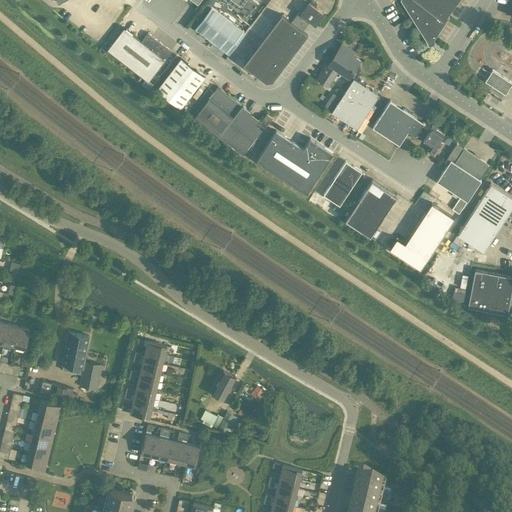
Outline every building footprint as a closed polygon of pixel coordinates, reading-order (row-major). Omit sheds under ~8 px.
[(218,9),(222,3),(217,0),(214,0),(211,5),(218,9)] [(227,0),(248,16),(258,3),(254,0),(227,0)] [(400,0),(413,20),(428,1),(428,0),(400,0)] [(456,0),(428,0),(428,1),(446,14),(456,0)] [(449,16),(446,14),(428,1),(413,20),(427,42),(433,40),(449,16)] [(299,11),(291,21),(302,30),(310,20),(315,24),(323,13),(308,2),(300,12),(299,11)] [(195,27),(229,53),(245,32),(211,6),(195,27)] [(281,14),(243,64),(265,81),(272,80),(307,33),(302,30),(291,21),(281,14)] [(124,27),(107,49),(146,78),(142,83),(149,89),(153,84),(148,80),(165,59),(171,50),(152,35),(148,32),(141,41),(124,27)] [(327,85),(338,69),(348,76),(349,74),(353,77),(355,78),(359,72),(353,68),(359,59),(351,54),(353,51),(342,43),(329,62),(328,61),(317,78),(327,85)] [(180,107),(205,76),(181,58),(157,89),(180,107)] [(509,88),(511,82),(511,81),(493,69),(488,76),(485,80),(505,93),(509,88)] [(333,92),(324,106),(331,111),(357,128),(379,94),(355,78),(354,77),(353,79),(340,97),(333,92)] [(194,116),(218,134),(242,153),(262,128),(256,124),(260,119),(241,104),(217,86),(194,116)] [(421,126),(423,122),(423,121),(390,100),(373,126),(388,136),(399,143),(408,130),(415,135),(421,126)] [(264,128),(272,118),(266,114),(259,123),(264,128)] [(430,130),(423,140),(430,145),(427,150),(434,155),(443,142),(439,140),(444,133),(437,128),(439,125),(432,120),(428,126),(427,128),(430,130)] [(306,193),(333,152),(310,137),(305,145),(301,146),(276,130),(256,160),(306,193)] [(446,165),(436,180),(460,196),(455,204),(461,209),(467,201),(481,179),(479,178),(488,165),(463,148),(462,150),(459,148),(457,147),(456,146),(444,163),(446,165)] [(362,171),(345,160),(323,194),(339,205),(362,171)] [(370,235),(396,195),(372,178),(345,218),(370,235)] [(466,220),(492,237),(511,206),(511,196),(491,183),(466,220)] [(390,248),(420,268),(453,217),(432,202),(405,243),(396,237),(390,248)] [(492,237),(466,220),(458,233),(483,250),(492,237)] [(453,241),(461,246),(465,240),(457,234),(453,241)] [(511,286),(511,276),(488,272),(475,269),(468,306),(507,313),(511,286)] [(462,274),(459,287),(465,288),(468,275),(462,274)] [(15,284),(8,283),(6,292),(12,293),(15,284)] [(9,322),(0,320),(0,341),(4,342),(9,322)] [(9,322),(4,342),(12,344),(11,347),(14,347),(20,325),(9,322)] [(20,325),(14,347),(16,348),(16,345),(25,347),(30,328),(20,325)] [(64,363),(63,368),(81,372),(78,385),(96,389),(101,364),(84,360),(89,335),(69,331),(62,362),(64,363)] [(146,345),(145,349),(167,354),(168,352),(165,351),(167,345),(147,340),(146,341),(146,345)] [(167,354),(144,349),(142,358),(162,362),(164,356),(167,357),(167,354)] [(32,366),(37,367),(41,352),(35,351),(32,366)] [(161,368),(162,362),(142,358),(140,366),(163,372),(163,370),(160,369),(161,368)] [(140,366),(138,375),(158,380),(159,374),(162,375),(163,372),(140,366)] [(224,397),(236,375),(224,369),(212,391),(224,397)] [(138,375),(136,384),(159,389),(159,387),(156,387),(158,380),(138,375)] [(43,380),(40,391),(70,398),(73,388),(43,380)] [(159,389),(136,384),(134,392),(153,397),(155,392),(158,392),(159,389)] [(252,390),(259,395),(264,390),(256,384),(252,390)] [(152,404),(153,397),(134,392),(132,401),(154,407),(155,405),(152,404)] [(36,409),(57,414),(60,403),(40,398),(38,407),(36,407),(36,409)] [(131,406),(130,410),(149,415),(150,409),(154,410),(154,407),(132,401),(131,406)] [(157,408),(157,412),(168,414),(167,418),(172,419),(173,413),(157,408)] [(35,420),(54,425),(57,414),(36,409),(35,411),(37,412),(35,420)] [(212,424),(216,415),(205,409),(201,418),(203,419),(212,424)] [(247,412),(240,409),(238,413),(245,417),(247,412)] [(223,418),(218,427),(226,431),(227,429),(231,431),(235,425),(237,426),(241,418),(227,410),(224,416),(223,418)] [(35,420),(33,428),(31,428),(31,430),(52,435),(54,425),(35,420)] [(30,441),(49,446),(52,435),(31,430),(30,433),(32,433),(30,441)] [(140,451),(148,453),(147,456),(149,456),(154,434),(145,432),(140,451)] [(154,434),(149,456),(152,457),(152,454),(158,456),(163,436),(154,434)] [(158,456),(165,457),(165,460),(166,461),(172,438),(163,436),(158,456)] [(172,438),(166,461),(169,461),(170,459),(176,460),(181,440),(172,438)] [(176,460),(183,462),(182,465),(184,465),(190,442),(181,440),(176,460)] [(30,441),(28,450),(26,449),(25,451),(47,456),(49,446),(30,441)] [(199,444),(190,442),(184,465),(187,466),(188,463),(194,464),(199,444)] [(47,456),(25,451),(25,454),(27,454),(25,462),(44,467),(47,456)] [(280,473),(302,478),(303,476),(300,476),(302,468),(282,463),(280,473)] [(380,474),(363,469),(362,473),(359,473),(358,480),(361,480),(353,511),(376,511),(378,506),(379,502),(383,485),(378,484),(380,474)] [(302,478),(280,473),(277,481),(297,486),(299,481),(301,481),(302,478)] [(297,486),(277,481),(275,490),(298,496),(298,494),(295,493),(297,486)] [(126,511),(132,492),(111,487),(107,503),(105,508),(104,511),(126,511)] [(298,496),(275,490),(273,499),(293,504),(294,498),(297,499),(298,496)] [(291,511),(293,504),(273,499),(271,508),(288,511),(293,511),(294,511),(291,511)] [(191,510),(198,511),(211,511),(212,506),(193,501),(191,510)]
